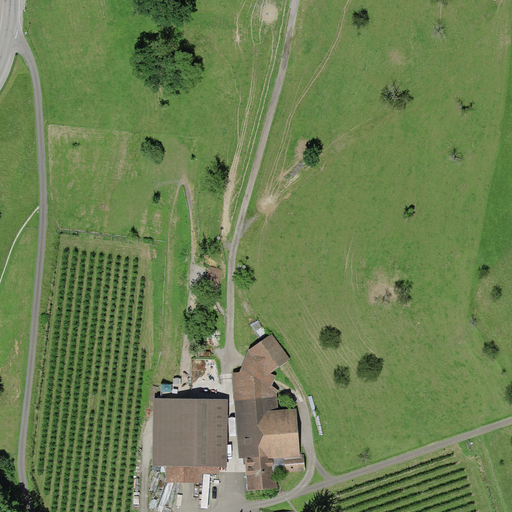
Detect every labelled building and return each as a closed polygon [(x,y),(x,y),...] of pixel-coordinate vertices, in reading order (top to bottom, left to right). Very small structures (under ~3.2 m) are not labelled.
[(224,270),(210,266),(204,289),(217,293),(224,270)] [(290,359),(272,334),(249,349),(244,361),(240,372),(233,372),(239,458),(243,458),(266,456),(267,459),(272,458),(284,457),(284,459),(300,457),(300,454),(296,409),(278,410),(276,394),(279,390),(272,386),(273,382),(276,376),(271,373),(290,359)] [(228,399),(153,398),(153,466),(167,466),(166,482),(203,483),(203,474),(219,474),(219,467),(227,467),(228,399)] [(304,454),(300,454),(300,457),(284,459),(284,457),(272,458),(273,469),(285,468),(285,472),(305,470),(304,454)] [(266,456),(243,458),(244,464),(246,464),(248,490),(277,488),(276,473),(274,473),(273,469),(272,458),(267,459),(266,456)]
